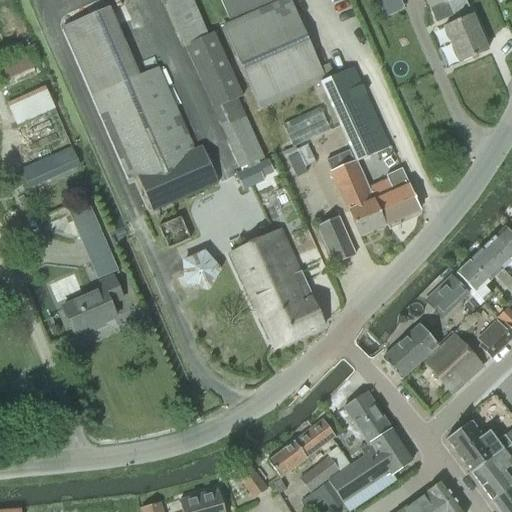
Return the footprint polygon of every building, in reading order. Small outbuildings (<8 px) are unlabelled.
[(218,0),(219,1),(227,20),(271,1),(270,0),(218,0)] [(287,0),(281,0),(221,26),(256,108),(321,80),(287,0)] [(423,0),(435,25),(453,17),(447,1),(449,0),(423,0)] [(449,0),(447,1),(453,17),(456,23),(443,29),(459,64),(486,51),(471,16),(470,17),(462,0),(449,0)] [(137,78),(108,10),(61,30),(127,182),(136,178),(151,214),(217,185),(201,148),(193,152),(157,70),(137,78)] [(211,33),(183,46),(184,48),(214,113),(220,128),(221,130),(240,172),(263,162),(243,117),(237,103),(236,100),(241,98),(221,56),(212,36),(211,33)] [(0,61),(0,75),(6,89),(43,73),(31,47),(0,61)] [(356,163),(388,149),(352,69),(320,83),(328,101),(356,163)] [(18,127),(56,110),(46,87),(7,104),(18,127)] [(293,146),(332,130),(322,105),(283,122),(293,146)] [(29,190),(80,167),(71,148),(20,171),(29,190)] [(329,173),(346,213),(357,238),(384,227),(359,172),(355,162),(350,152),(324,164),(329,173)] [(298,154),(287,159),(296,177),(306,173),(298,154)] [(240,172),(235,174),(242,190),(263,181),(261,177),(272,173),(266,160),(263,162),(240,172)] [(384,226),(418,211),(400,171),(385,178),(386,181),(368,190),(384,226)] [(69,215),(81,241),(100,233),(89,206),(69,215)] [(170,249),(192,238),(181,216),(159,227),(170,249)] [(333,266),(354,256),(337,218),(316,228),(333,266)] [(511,239),(504,230),(495,239),(494,238),(481,251),(501,272),(501,273),(511,262),(511,239)] [(251,303),(301,281),(279,233),(230,255),(251,303)] [(468,263),(489,284),(494,278),(511,296),(511,281),(511,282),(501,273),(501,272),(481,251),(468,263)] [(183,257),(183,287),(217,288),(217,257),(183,257)] [(98,281),(117,273),(111,259),(92,268),(98,281)] [(489,284),(468,263),(455,276),(483,304),(490,297),(483,289),(489,284)] [(439,320),(467,294),(450,276),(423,302),(439,320)] [(109,306),(121,301),(112,279),(98,285),(101,292),(61,309),(73,337),(115,320),(109,306)] [(301,281),(251,303),(272,351),(322,329),(301,281)] [(504,326),(511,334),(511,316),(506,311),(497,319),(503,326),(504,326)] [(490,360),(511,338),(511,334),(504,326),(480,349),(490,360)] [(418,328),(381,361),(399,381),(436,348),(418,328)] [(482,369),(481,369),(453,337),(422,365),(450,396),(450,397),(482,369)] [(331,480),(327,483),(346,511),(350,511),(386,488),(395,483),(391,477),(410,465),(390,432),(365,395),(342,410),(366,447),(359,452),(363,459),(331,480)] [(280,481),(333,439),(320,423),(274,459),(277,462),(270,468),(280,481)] [(480,438),(469,423),(445,441),(470,476),(501,454),(502,453),(510,447),(503,437),(496,443),(488,432),(480,438)] [(511,445),(510,447),(502,453),(501,454),(470,476),(481,491),(511,468),(511,445)] [(337,472),(327,459),(299,482),(309,494),(337,472)] [(234,475),(253,501),(265,492),(246,466),(234,475)] [(511,468),(481,491),(490,503),(511,487),(511,468)] [(279,481),(273,485),(279,495),(286,491),(279,481)] [(326,486),(316,493),(299,504),(303,511),(307,511),(322,502),(328,511),(331,511),(339,506),(326,486)] [(438,486),(401,511),(461,511),(442,486),(438,486)] [(511,511),(511,487),(490,503),(496,511),(511,511)] [(197,497),(178,503),(180,511),(223,511),(217,491),(197,497)]
